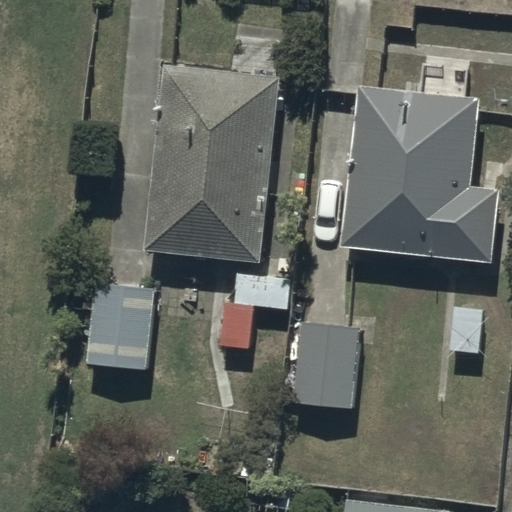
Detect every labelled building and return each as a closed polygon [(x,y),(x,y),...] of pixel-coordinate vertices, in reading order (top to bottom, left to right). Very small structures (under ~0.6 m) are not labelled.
[(289,66),(170,53),(149,241),(268,254),(289,66)] [(484,87),(364,75),(347,239),(497,254),(504,179),(475,176),(484,87)] [(294,271),(239,265),(236,296),(227,295),(223,339),(287,347),(294,271)] [(158,278),(99,271),(89,357),(148,364),(158,278)] [(367,317),(305,311),(296,396),(358,402),(367,317)] [(352,491),(349,511),(456,511),(458,503),(352,491)]
